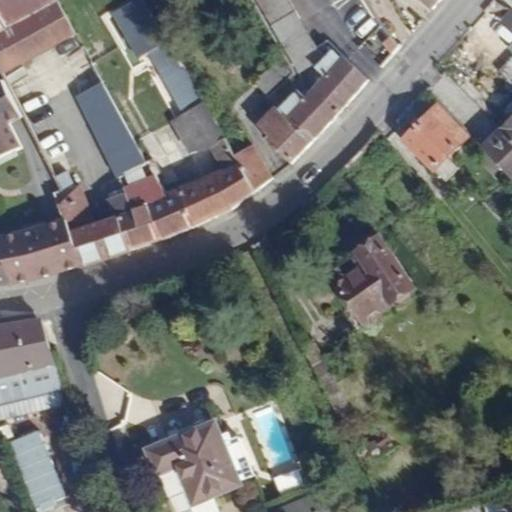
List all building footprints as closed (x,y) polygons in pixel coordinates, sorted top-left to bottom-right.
[(59,0),(0,0),(0,68),(3,75),(78,35),(59,0)] [(324,57),(290,0),(256,0),(299,74),(322,63),(324,57)] [(420,0),(433,11),(442,0),(420,0)] [(164,46),(137,3),(122,13),(146,56),(156,50),(164,46)] [(511,10),(500,22),(511,32),(511,10)] [(400,48),(392,37),(388,39),(396,53),(400,48)] [(396,53),(388,39),(383,43),(393,57),(396,53)] [(187,70),(170,42),(164,46),(156,50),(164,64),(167,63),(175,77),(187,70)] [(314,142),(371,81),(345,56),(343,57),(336,50),(318,70),(326,76),(308,97),(302,90),(282,111),(314,142)] [(511,54),(496,72),(511,87),(511,54)] [(281,59),(254,78),(265,93),(292,74),(281,59)] [(206,102),(187,70),(175,77),(165,83),(184,115),(206,102)] [(0,160),(26,147),(14,125),(26,118),(6,81),(0,83),(0,160)] [(149,164),(104,82),(79,97),(120,180),(149,164)] [(228,139),(206,102),(184,115),(173,122),(191,154),(212,151),(209,147),(228,139)] [(463,144),(445,127),(453,120),(438,105),(403,140),(434,172),(463,144)] [(282,111),(277,106),(259,125),(272,137),(269,140),(294,164),(314,142),(282,111)] [(470,138),(453,120),(445,127),(463,144),(470,138)] [(511,179),(511,121),(483,151),(511,179)] [(167,239),(236,209),(258,193),(237,156),(228,139),(209,147),(212,151),(224,170),(169,193),(158,174),(125,188),(128,194),(137,212),(122,218),(135,251),(167,239)] [(275,179),(255,145),(237,156),(258,193),(275,179)] [(98,224),(84,184),(56,193),(67,220),(71,232),(75,232),(88,265),(135,251),(122,218),(137,212),(128,194),(108,201),(114,219),(98,224)] [(88,265),(75,232),(71,232),(67,220),(30,232),(0,238),(0,242),(1,247),(15,284),(43,279),(88,265)] [(414,293),(380,240),(361,254),(367,262),(345,276),(350,284),(341,291),(364,326),(414,293)] [(0,286),(15,284),(1,247),(0,247),(0,286)] [(345,276),(367,262),(361,254),(340,268),(345,276)] [(0,403),(60,390),(41,321),(0,326),(0,403)] [(349,408),(326,363),(313,370),(335,416),(349,408)] [(0,422),(65,407),(60,390),(0,403),(0,422)] [(240,485),(215,424),(149,451),(158,473),(179,464),(194,503),(213,496),(240,485)] [(40,428),(8,441),(36,511),(68,499),(40,428)] [(216,511),(216,506),(213,496),(194,503),(179,464),(158,473),(162,485),(172,481),(184,511),(216,511)] [(280,492),(305,483),(299,467),(274,476),(280,492)] [(351,511),(340,483),(277,509),(277,511),(351,511)] [(502,511),(511,511),(511,494),(498,499),(502,511)]
